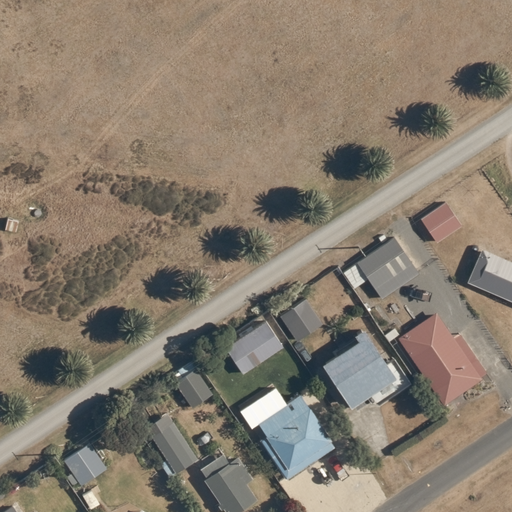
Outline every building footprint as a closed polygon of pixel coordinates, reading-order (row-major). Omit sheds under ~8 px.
[(446,201),(421,218),(437,241),(462,225),(446,201)] [(394,236),(357,262),(368,278),(382,298),(384,297),(395,290),(420,273),(394,236)] [(511,260),(481,248),(467,281),(511,300),(511,260)] [(368,278),(357,262),(344,272),(354,287),(368,278)] [(395,290),(384,297),(388,303),(399,296),(395,290)] [(322,322),(306,298),(280,315),(297,339),(322,322)] [(436,311),(398,337),(439,397),(435,398),(439,404),(442,402),(444,404),(483,379),(481,376),(487,371),(461,333),(454,338),(436,311)] [(243,374),(284,346),(265,320),(225,348),(243,374)] [(390,341),(400,333),(395,327),(385,334),(390,341)] [(322,363),(350,406),(354,404),(357,410),(370,401),(371,402),(379,403),(411,382),(394,357),(386,362),(364,328),(354,334),(358,339),(322,363)] [(214,394),(192,361),(179,370),(180,371),(173,375),(177,380),(175,381),(193,407),(214,394)] [(301,393),(258,422),(267,434),(259,439),(286,479),(335,446),(331,440),(332,439),(310,405),(309,406),(301,393)] [(176,472),(198,458),(168,412),(146,427),(176,472)] [(108,468),(90,442),(65,460),(73,473),(68,476),(74,485),(79,481),(81,485),(108,468)] [(201,468),(207,477),(204,479),(221,503),(218,505),(222,510),(224,508),(226,511),(237,511),(257,498),(247,483),(253,478),(238,455),(229,461),(223,453),(201,468)] [(19,511),(12,502),(0,511),(19,511)]
